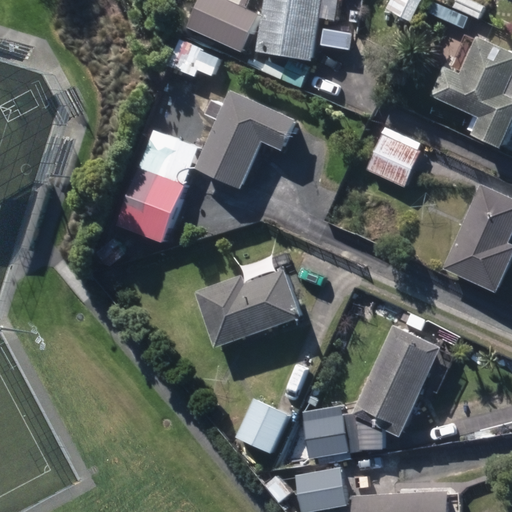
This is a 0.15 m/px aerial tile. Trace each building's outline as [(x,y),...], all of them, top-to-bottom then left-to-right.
[(340,0),(266,0),(258,53),(312,62),(318,23),(337,26),(340,0)] [(365,0),(365,12),(363,28),(363,29),(362,29),(361,43),(386,45),(386,30),(376,30),(378,14),(380,0),(365,0)] [(459,0),(454,10),(479,22),(486,9),(467,0),(459,0)] [(201,30),(234,58),(253,33),(238,21),(240,19),(222,4),(201,30)] [(474,136),(503,150),(511,130),(511,54),(480,39),(462,77),(448,70),(435,97),(482,119),(474,136)] [(170,68),(195,81),(200,72),(211,78),(219,63),(183,43),(170,68)] [(199,172),(242,190),(263,143),(284,152),(297,122),(233,93),(227,107),(213,101),(207,116),(220,122),(199,172)] [(119,227),(163,245),(200,150),(156,133),(119,227)] [(368,171),(406,188),(422,155),(419,154),(422,147),(404,139),(401,145),(383,138),(368,171)] [(32,253),(52,189),(33,183),(13,248),(32,253)] [(445,270),(498,294),(511,263),(511,245),(509,244),(511,238),(511,199),(484,187),(445,270)] [(97,256),(110,271),(128,255),(114,241),(97,256)] [(197,294),(217,350),(302,319),(286,272),(247,286),(244,277),(197,294)] [(355,416),(381,428),(389,432),(401,438),(441,350),(394,328),(355,416)] [(237,442),(272,457),(290,416),(255,400),(237,442)] [(219,401),(212,407),(224,419),(231,413),(219,401)] [(304,424),(310,461),(350,455),(344,418),(304,424)] [(389,432),(381,428),(352,428),(352,453),(389,454),(389,432)] [(439,481),(453,480),(453,469),(439,470),(439,481)] [(301,500),(302,511),(324,511),(348,509),(343,471),(284,481),(287,502),(301,500)] [(355,498),(355,511),(450,511),(450,493),(355,498)]
